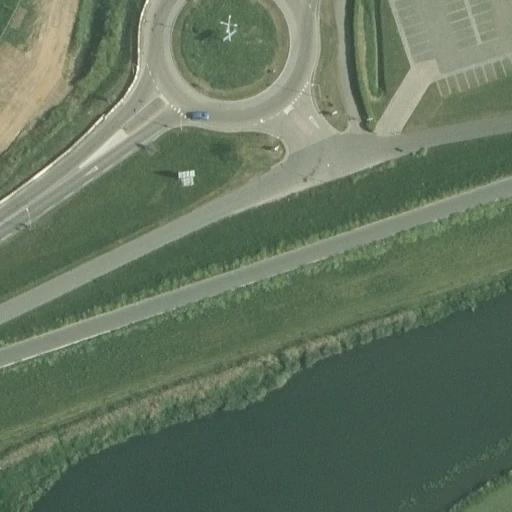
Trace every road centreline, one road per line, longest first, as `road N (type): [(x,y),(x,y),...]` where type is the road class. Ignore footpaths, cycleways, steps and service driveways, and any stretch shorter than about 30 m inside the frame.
road 1 (unclassified): [(511,181),(0,356)]
road 2 (unclassified): [(0,319),(326,162)]
road 3 (unclassified): [(511,124),(326,162)]
road 4 (secondary): [(76,169),(166,118),(197,110)]
road 5 (secondary): [(158,67),(76,169)]
